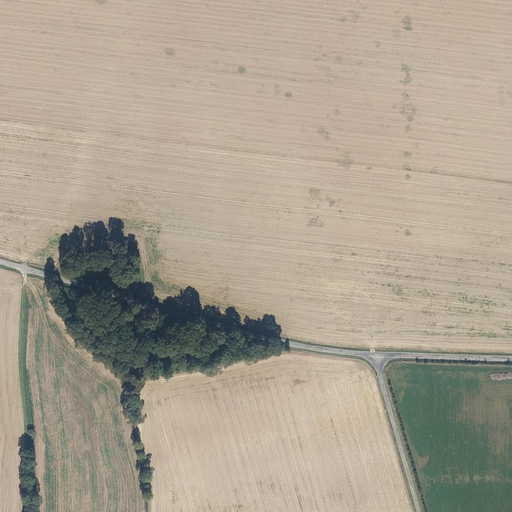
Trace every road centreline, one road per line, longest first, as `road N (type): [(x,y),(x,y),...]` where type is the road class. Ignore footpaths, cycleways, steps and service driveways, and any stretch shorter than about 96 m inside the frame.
road 1 (tertiary): [(375,354),(232,331),(0,261)]
road 2 (residential): [(419,511),(375,354)]
road 3 (tertiary): [(511,358),(375,354)]
